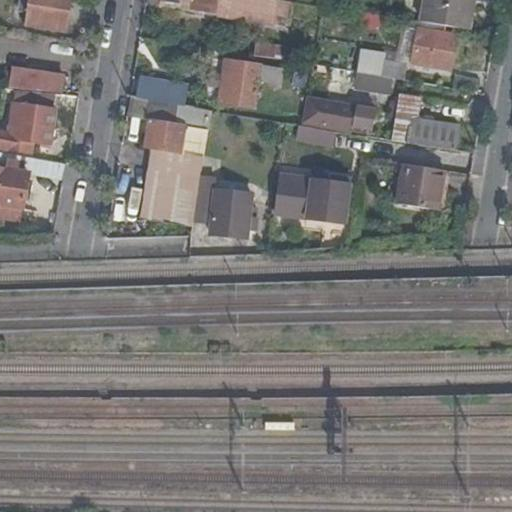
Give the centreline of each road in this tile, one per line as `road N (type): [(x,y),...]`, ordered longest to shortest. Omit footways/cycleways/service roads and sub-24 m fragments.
road 1 (residential): [(120,0),(80,234)]
road 2 (residential): [(511,93),(488,227),(511,234)]
road 3 (unknown): [(360,251),(488,227)]
